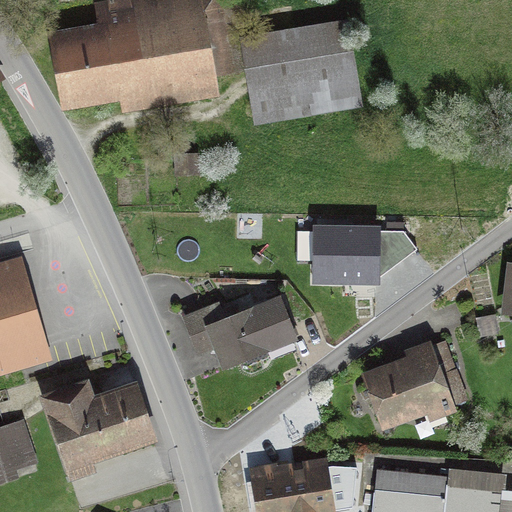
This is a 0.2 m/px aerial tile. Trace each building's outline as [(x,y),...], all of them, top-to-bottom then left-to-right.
[(99,39),(54,47),(64,101),(248,70),(256,119),(355,102),(343,28),(244,44),(236,0),(140,0),(127,2),(126,0),(117,0),(103,2),(103,4),(93,5),(99,39)] [(183,173),(194,172),(194,161),(182,162),(183,173)] [(318,283),(377,283),(377,232),(317,232),(318,283)] [(0,370),(35,360),(8,266),(0,268),(0,370)] [(276,302),(248,313),(263,349),(291,338),(276,302)] [(223,365),(263,349),(248,313),(222,324),(215,307),(184,320),(197,352),(215,345),(223,365)] [(436,377),(453,371),(443,343),(406,355),(409,365),(366,380),(382,423),(445,400),(436,377)] [(93,407),(85,383),(41,398),(67,477),(92,469),(88,457),(149,436),(135,393),(93,407)] [(0,483),(14,479),(7,455),(28,449),(19,424),(0,429),(0,483)] [(322,467),(288,473),(288,469),(252,475),(258,511),(329,511),(347,509),(341,466),(323,469),(322,467)] [(501,511),(504,492),(445,485),(446,481),(375,473),(370,511),(501,511)]
